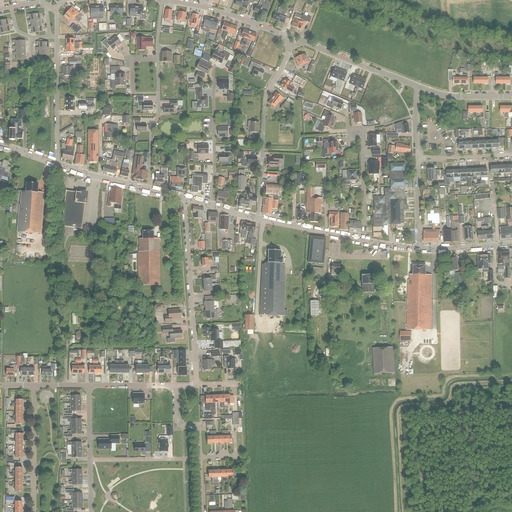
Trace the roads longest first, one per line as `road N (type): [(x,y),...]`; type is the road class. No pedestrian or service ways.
road 1 (residential): [(162,0),(149,189)]
road 2 (residential): [(197,385),(184,198)]
road 3 (unclassified): [(290,48),(266,94),(258,218)]
road 4 (residential): [(57,165),(56,12)]
road 5 (residential): [(290,48),(264,27),(162,0)]
road 6 (residential): [(418,87),(306,43),(290,48)]
road 7 (residential): [(211,205),(214,70)]
road 8 (residential): [(33,511),(34,385)]
